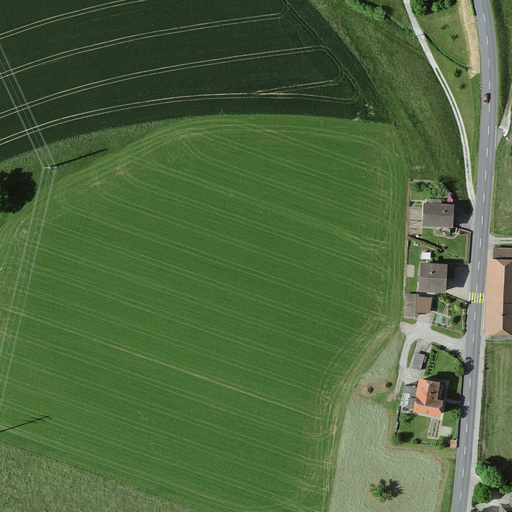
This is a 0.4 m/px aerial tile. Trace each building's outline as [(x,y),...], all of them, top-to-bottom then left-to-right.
[(423,226),(454,226),(455,201),(423,201),(423,226)] [(493,257),(489,257),(487,332),(511,332),(511,246),(494,247),(493,257)] [(454,262),(421,261),(420,290),(446,291),(447,276),(454,276),(454,262)] [(431,311),(432,295),(418,295),(418,292),(406,292),(406,316),(419,316),(419,311),(431,311)] [(414,353),(413,369),(425,370),(426,354),(414,353)] [(446,397),(437,395),(440,378),(419,375),(414,409),(443,413),(446,397)] [(511,511),(511,491),(502,491),(501,511),(511,511)]
